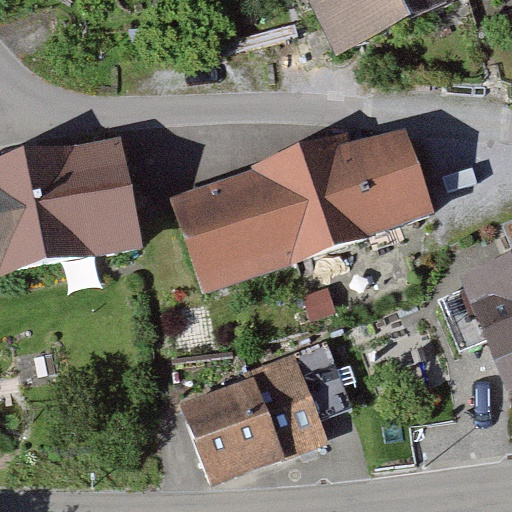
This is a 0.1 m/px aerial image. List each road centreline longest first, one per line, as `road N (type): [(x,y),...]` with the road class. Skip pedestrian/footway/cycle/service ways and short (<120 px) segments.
road 1 (tertiary): [(0,507),(511,479)]
road 2 (residential): [(2,110),(294,106),(511,129)]
